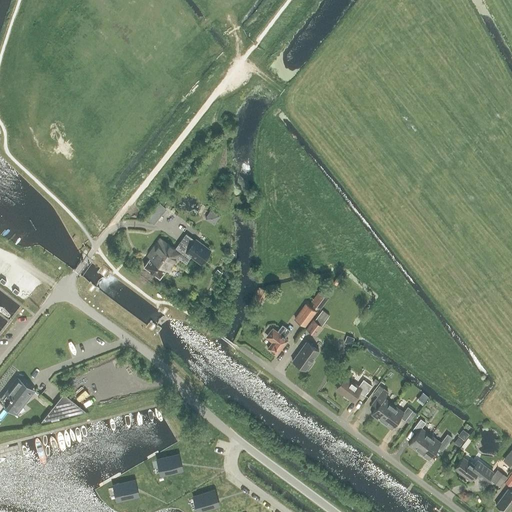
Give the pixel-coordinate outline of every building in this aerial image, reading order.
[(161,204),(148,219),(155,225),(167,209),(161,204)] [(182,245),(177,251),(160,238),(149,253),(152,256),(144,266),(159,278),(167,267),(170,269),(179,257),(186,262),(191,256),(201,264),(210,251),(195,240),(188,249),(182,245)] [(320,292),(312,303),(320,309),(328,298),(320,292)] [(257,293),(253,303),(257,305),(261,295),(257,293)] [(305,327),(316,311),(305,303),(294,318),(305,327)] [(315,335),(329,315),(322,310),(314,320),(313,320),(307,329),(315,335)] [(277,355),(288,339),(285,337),(290,330),(282,324),(277,331),(272,327),(265,337),(272,342),(267,348),(277,355)] [(305,371),(306,369),(308,370),(313,363),(311,362),(320,351),(306,341),(291,361),(305,371)] [(23,397),(31,387),(17,376),(4,393),(12,399),(7,406),(5,405),(5,406),(13,412),(13,411),(27,401),(23,397)] [(365,395),(372,386),(363,379),(358,387),(345,377),(336,388),(352,400),(359,391),(365,395)] [(388,392),(383,388),(379,386),(373,393),(377,396),(372,404),(376,407),(371,414),(381,421),(394,405),(384,397),(388,392)] [(78,405),(63,393),(41,421),(86,411),(78,405)] [(423,405),(429,397),(422,393),(417,400),(423,405)] [(416,413),(412,410),(407,407),(403,412),(394,405),(381,421),(391,429),(400,417),(408,423),(416,413)] [(418,452),(431,435),(421,428),(425,422),(420,419),(413,429),(417,432),(408,444),(418,452)] [(458,435),(464,440),(469,434),(463,430),(458,435)] [(442,451),(452,437),(447,434),(441,442),(431,435),(418,452),(428,459),(437,447),(442,451)] [(463,441),(458,438),(454,442),(459,446),(463,441)] [(157,460),(161,474),(182,469),(178,455),(157,460)] [(493,472),(487,467),(477,460),(474,465),(463,457),(454,469),(470,481),(475,474),(479,477),(479,478),(485,482),(493,472)] [(500,487),(508,477),(497,469),(490,479),(500,487)] [(114,486),(117,500),(138,495),(134,481),(114,486)] [(505,511),(506,511),(511,504),(511,491),(508,489),(496,505),(505,511)] [(214,491),(194,497),(198,511),(218,505),(214,491)]
